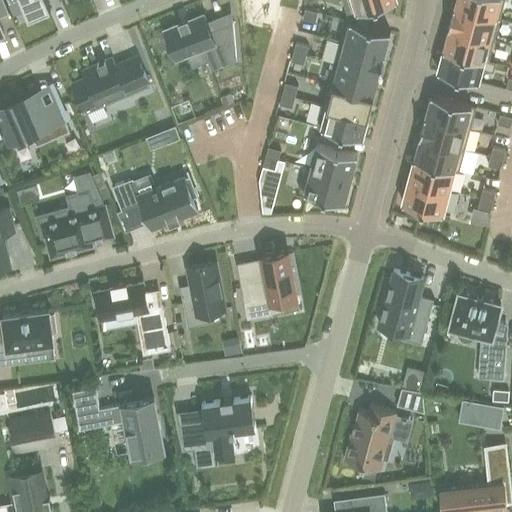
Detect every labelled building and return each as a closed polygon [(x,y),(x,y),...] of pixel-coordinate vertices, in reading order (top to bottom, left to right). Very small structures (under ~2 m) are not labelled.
[(0,0),(0,32),(4,30),(0,21),(0,15),(9,11),(4,0),(0,0)] [(7,0),(14,14),(25,10),(29,18),(51,9),(47,0),(7,0)] [(354,0),(357,11),(355,21),(370,25),(374,12),(372,6),(392,0),(354,0)] [(456,0),(455,6),(500,18),(505,0),(456,0)] [(449,27),(495,39),(500,18),(455,6),(449,27)] [(303,17),(315,20),(318,11),(305,7),(303,17)] [(237,59),(233,21),(210,30),(206,19),(206,18),(204,13),(195,16),(195,17),(189,19),(188,16),(186,17),(179,20),(180,23),(175,25),(175,24),(169,27),(165,29),(167,35),(163,37),(169,53),(174,51),(176,57),(203,47),(212,69),(237,59)] [(355,21),(346,18),(340,40),(385,52),(391,31),(370,25),(355,21)] [(449,27),(444,48),(496,62),(497,61),(489,59),(495,39),(449,27)] [(340,40),(334,61),(379,73),(380,73),(385,52),(340,40)] [(296,41),(294,50),(306,54),(309,45),(296,41)] [(494,71),(496,62),(444,48),(438,70),(478,80),(482,67),(494,71)] [(294,50),(291,59),(304,63),(306,54),(294,50)] [(98,63),(83,69),(86,77),(73,82),(85,112),(150,84),(137,55),(115,64),(112,57),(106,60),(105,59),(104,59),(105,60),(99,63),(98,62),(97,62),(98,63)] [(374,94),(379,73),(334,61),(328,82),(374,94)] [(283,92),(295,96),(298,85),(285,81),(283,92)] [(328,82),(323,103),(368,115),(374,94),(328,82)] [(0,108),(0,128),(1,130),(2,129),(8,145),(9,144),(9,143),(7,138),(26,130),(26,132),(30,130),(36,145),(71,130),(59,103),(47,108),(40,92),(0,108)] [(221,95),(224,103),(232,100),(230,92),(221,95)] [(295,96),(283,92),(280,103),(292,106),(295,96)] [(425,115),(471,127),(477,105),(431,93),(425,115)] [(362,137),(368,115),(323,103),(317,125),(321,126),(349,133),(362,137)] [(498,123),(510,126),(511,119),(511,116),(500,113),(498,123)] [(420,136),(465,148),(471,127),(425,115),(419,136),(420,136)] [(164,129),(168,140),(168,141),(181,137),(176,124),(146,135),(146,136),(164,129)] [(321,126),(311,166),(306,164),(306,165),(351,177),(358,153),(345,150),(349,133),(321,126)] [(460,169),(465,148),(420,136),(414,157),(460,169)] [(281,149),(268,146),(266,156),(278,159),(281,149)] [(491,155),(503,158),(506,149),(493,146),(491,155)] [(503,158),(491,155),(488,164),(501,167),(503,158)] [(276,169),(278,159),(266,156),(263,166),(276,169)] [(455,169),(459,170),(460,169),(414,157),(409,178),(449,188),(455,169)] [(278,159),(276,169),(282,171),(284,161),(278,159)] [(345,202),(351,177),(306,165),(299,190),(317,195),(316,199),(330,203),(331,198),(345,202)] [(180,215),(198,209),(193,197),(198,195),(191,174),(188,168),(187,169),(189,174),(158,186),(157,184),(154,185),(155,188),(140,193),(133,176),(112,185),(122,210),(142,202),(151,227),(169,220),(170,222),(173,221),(172,219),(178,216),(179,219),(181,218),(180,215)] [(52,254),(113,237),(104,205),(89,172),(75,176),(80,191),(68,194),(71,205),(37,215),(43,235),(46,234),(52,254)] [(409,178),(402,202),(443,213),(449,188),(409,178)] [(278,185),(259,180),(263,210),(271,210),(278,185)] [(98,186),(103,196),(109,194),(104,183),(98,186)] [(483,188),(481,198),(493,201),(496,191),(483,188)] [(490,211),(493,201),(481,198),(478,208),(490,211)] [(0,267),(11,265),(2,232),(14,229),(9,207),(0,209),(0,267)] [(297,295),(288,248),(262,253),(266,279),(241,284),(247,318),(283,311),(280,299),(297,295)] [(216,261),(188,266),(194,298),(183,300),(188,325),(212,321),(210,311),(225,308),(216,261)] [(382,314),(379,323),(399,329),(397,336),(422,343),(434,297),(420,293),(424,276),(421,275),(422,274),(411,271),(411,273),(394,268),(390,282),(390,281),(381,314),(382,314)] [(148,308),(143,282),(126,285),(126,283),(113,285),(114,287),(96,290),(97,297),(99,311),(100,311),(101,318),(136,312),(143,353),(171,348),(163,305),(148,308)] [(501,302),(460,291),(451,324),(482,332),(480,356),(492,357),(490,377),(504,378),(507,344),(491,343),(492,335),(501,302)] [(19,313),(3,315),(6,339),(0,340),(0,364),(28,361),(26,344),(53,341),(52,336),(57,335),(54,314),(49,314),(49,309),(32,311),(19,313)] [(154,364),(153,356),(140,359),(141,363),(142,369),(155,367),(154,364)] [(426,370),(408,366),(403,383),(423,387),(426,370)] [(134,453),(164,447),(157,412),(149,413),(146,400),(154,399),(154,396),(99,407),(95,385),(72,390),(78,420),(94,417),(96,425),(127,419),(134,453)] [(402,387),(397,404),(425,411),(423,390),(402,387)] [(494,389),(493,400),(508,401),(509,390),(494,389)] [(202,401),(203,407),(205,420),(179,423),(184,449),(194,447),(197,447),(198,447),(215,445),(215,449),(215,454),(217,453),(217,450),(233,448),(234,451),(236,451),(233,430),(256,426),(252,395),(234,397),(234,395),(232,395),(232,398),(223,399),(222,397),(221,397),(221,399),(202,401)] [(505,407),(484,403),(481,424),(501,427),(505,407)] [(352,432),(345,458),(381,468),(384,458),(388,459),(392,442),(388,441),(396,411),(371,404),(368,412),(359,409),(353,432),(352,432)] [(12,420),(18,449),(54,442),(49,413),(12,420)] [(490,483),(441,489),(444,511),(466,511),(507,507),(507,501),(511,501),(505,443),(486,445),(490,483)] [(40,470),(10,476),(14,501),(15,502),(19,501),(21,511),(49,511),(49,509),(48,507),(46,498),(46,496),(41,470),(40,470)] [(387,511),(385,492),(354,496),(356,511),(387,511)]
